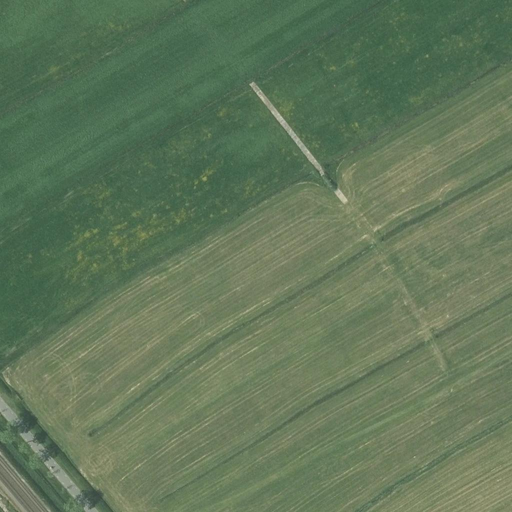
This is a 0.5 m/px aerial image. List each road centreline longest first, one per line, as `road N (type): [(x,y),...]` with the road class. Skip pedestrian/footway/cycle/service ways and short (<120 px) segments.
road 1 (track): [(184,0),(385,253),(449,377)]
road 2 (unclassified): [(90,511),(0,404)]
